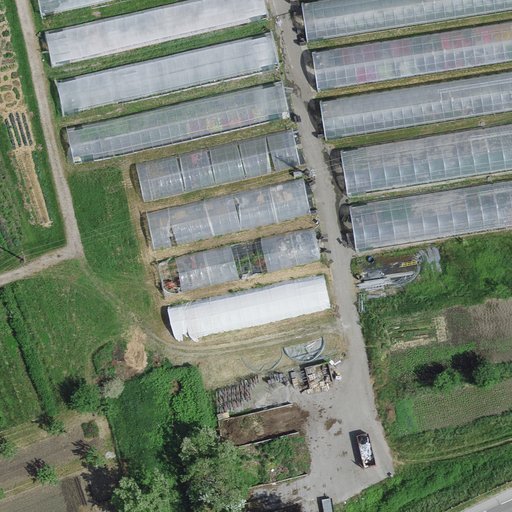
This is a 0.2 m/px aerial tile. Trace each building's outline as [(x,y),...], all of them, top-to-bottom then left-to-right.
[(42,0),(44,8),(88,0),(42,0)] [(56,58),(272,19),(268,0),(171,0),(49,22),(56,58)] [(511,0),(308,0),(313,32),(511,4),(511,0)] [(323,78),(511,54),(511,15),(318,39),(323,78)] [(67,107),(283,65),(277,34),(61,76),(67,107)] [(331,129),(511,105),(511,67),(326,92),(331,129)] [(76,152),(294,116),(289,85),(71,121),(76,152)] [(148,198),(305,162),(297,124),(139,161),(148,198)] [(347,146),(352,186),(511,166),(511,130),(499,132),(499,127),(347,146)] [(511,179),(357,201),(363,245),(511,224),(511,179)] [(311,182),(151,203),(156,240),(316,218),(311,182)] [(163,259),(170,291),(327,255),(319,222),(163,259)] [(180,338),(337,304),(330,272),(173,306),(180,338)]
